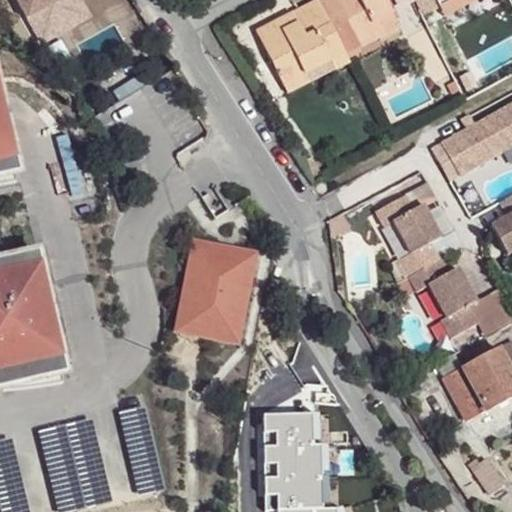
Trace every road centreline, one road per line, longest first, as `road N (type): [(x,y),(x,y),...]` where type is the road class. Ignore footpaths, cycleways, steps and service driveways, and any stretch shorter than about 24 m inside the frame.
road 1 (unclassified): [(463,511),(323,299),(309,219),(285,204)]
road 2 (unclassified): [(285,204),(307,331),(413,511)]
road 3 (unclassified): [(168,29),(285,204)]
